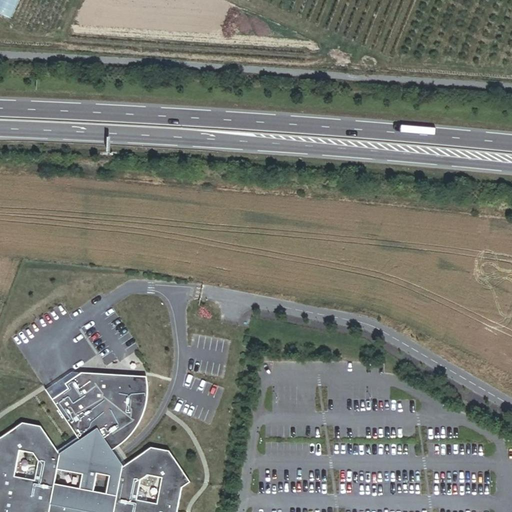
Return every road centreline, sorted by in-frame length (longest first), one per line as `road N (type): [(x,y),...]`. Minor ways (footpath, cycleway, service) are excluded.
road 1 (trunk): [(0,129),(511,165)]
road 2 (trunk): [(511,144),(0,110)]
road 3 (track): [(253,0),(394,61)]
